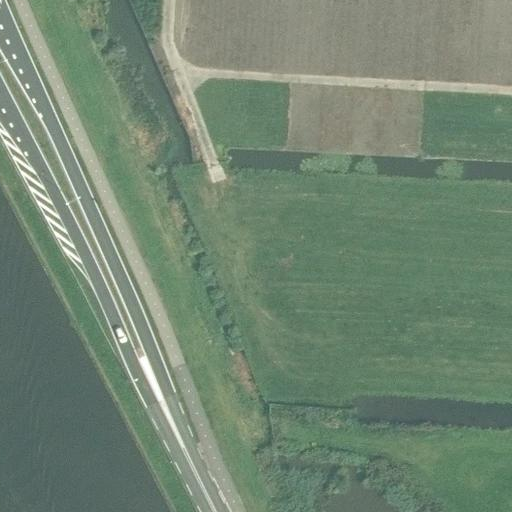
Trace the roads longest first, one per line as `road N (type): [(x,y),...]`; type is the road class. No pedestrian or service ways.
road 1 (primary): [(155,390),(140,328),(0,16)]
road 2 (primary): [(0,97),(155,390)]
road 3 (primary): [(215,511),(155,390)]
